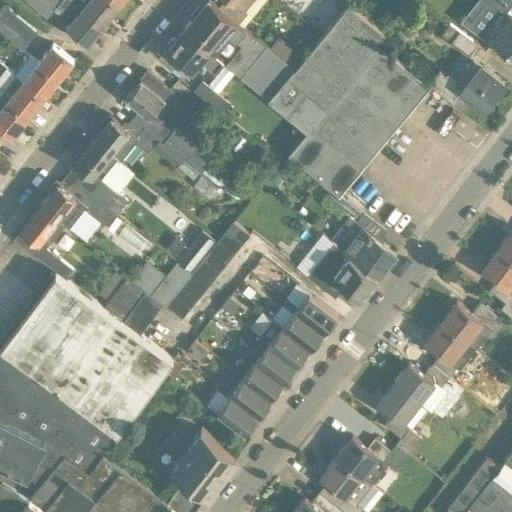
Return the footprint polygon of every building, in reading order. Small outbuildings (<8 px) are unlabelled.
[(54,9),(44,0),(26,0),(47,17),(54,9)] [(44,0),(54,9),(60,2),(62,4),(59,7),(73,19),(67,26),(88,43),(103,24),(74,0),(44,0)] [(119,5),(111,0),(74,0),(103,24),(119,5)] [(183,29),(214,54),(230,35),(241,44),(225,64),(228,66),(244,47),(249,51),(258,39),(241,25),(222,9),(210,0),(206,0),(202,6),(199,4),(190,15),(193,17),(183,29)] [(222,9),(241,25),(248,15),(246,14),(257,0),(229,0),(230,0),(222,9)] [(511,55),(511,14),(507,10),(511,3),(511,0),(490,0),(498,6),(478,32),(490,43),(493,40),(511,55)] [(0,7),(0,32),(12,41),(22,50),(38,31),(3,4),(0,7)] [(244,47),(228,66),(307,132),(289,153),(332,188),(340,194),(341,193),(430,85),(378,43),(385,34),(349,4),(345,8),(331,25),(304,57),(295,69),(269,48),(258,39),(249,51),(244,47)] [(442,33),(469,54),(477,43),(450,23),(442,33)] [(214,54),(183,29),(175,38),(172,39),(168,43),(169,47),(166,49),(192,71),(199,62),(214,74),(223,62),(214,54)] [(269,48),(295,69),(304,57),(278,36),(269,48)] [(53,43),(38,62),(59,79),(74,60),(53,43)] [(59,79),(38,62),(22,81),(43,98),(59,79)] [(440,73),(430,85),(462,110),(472,98),(484,108),(504,83),(479,63),(471,74),(464,68),(455,79),(447,73),(444,76),(440,73)] [(133,118),(201,172),(236,201),(244,192),(209,163),(213,157),(194,142),(195,140),(177,124),(172,130),(151,113),(170,90),(146,71),(125,97),(140,110),(133,118)] [(22,81),(16,76),(1,95),(28,117),(43,98),(22,81)] [(218,108),(227,98),(203,79),(195,89),(218,108)] [(28,117),(1,95),(0,93),(0,125),(13,136),(28,117)] [(201,172),(133,118),(125,128),(110,115),(102,124),(105,126),(93,140),(118,160),(120,161),(136,142),(149,152),(153,147),(194,179),(201,172)] [(118,160),(93,140),(81,154),(79,152),(72,161),(88,174),(80,183),(116,213),(128,200),(102,179),(118,160)] [(274,191),(282,181),(272,173),(264,184),(274,191)] [(116,213),(80,183),(72,193),(57,180),(50,189),(52,191),(40,205),(65,224),(69,227),(85,207),(107,225),(116,213)] [(364,211),(341,193),(340,194),(332,188),(325,196),(350,216),(357,221),(364,211)] [(56,271),(67,279),(74,270),(46,248),(65,224),(40,205),(28,219),(27,218),(19,227),(35,239),(28,249),(56,271)] [(397,252),(357,221),(350,216),(331,240),(335,242),(378,277),(397,252)] [(226,230),(243,244),(250,234),(233,221),(226,230)] [(202,229),(178,260),(193,272),(196,268),(203,259),(211,249),(218,241),(202,229)] [(218,240),(235,253),(243,244),(226,230),(218,240)] [(511,230),(498,248),(511,258),(511,230)] [(211,249),(228,263),(235,253),(218,240),(218,241),(211,249)] [(378,277),(335,242),(319,262),(316,266),(300,253),(292,263),(336,297),(346,284),(362,297),(378,277)] [(511,258),(498,248),(482,268),(497,280),(490,290),(506,302),(501,308),(511,315),(511,258)] [(203,259),(220,272),(228,263),(211,249),(203,259)] [(196,268),(213,281),(220,272),(203,259),(196,268)] [(166,306),(173,296),(181,287),(188,277),(193,272),(178,260),(163,279),(150,268),(139,282),(152,292),(151,294),(166,306)] [(108,300),(127,274),(117,267),(98,292),(108,300)] [(188,277),(205,291),(213,281),(196,268),(193,272),(188,277)] [(0,345),(118,433),(173,358),(141,335),(124,322),(104,307),(70,281),(67,279),(56,271),(0,345)] [(181,287),(198,300),(205,291),(188,277),(181,287)] [(138,302),(145,293),(126,279),(104,307),(124,322),(131,312),(138,302)] [(250,285),(243,280),(236,288),(243,294),(250,285)] [(173,296),(190,309),(198,300),(181,287),(173,296)] [(299,306),(294,302),(289,309),(294,313),(296,309),(324,331),(337,314),(310,292),(299,306)] [(145,293),(138,302),(155,315),(162,306),(145,293)] [(190,309),(173,296),(166,306),(182,319),(190,309)] [(234,313),(241,304),(231,296),(223,304),(234,313)] [(289,309),(294,302),(289,298),(284,305),(289,309)] [(457,300),(440,321),(476,349),(492,327),(489,324),(496,314),(480,302),(472,312),(457,300)] [(152,319),(155,315),(138,302),(131,312),(148,325),(152,319)] [(296,309),(294,313),(283,326),(310,347),(311,348),(324,331),(296,309)] [(148,325),(131,312),(124,322),(141,335),(148,325)] [(260,335),(269,342),(297,364),(310,347),(283,326),(273,318),(260,335)] [(476,349),(440,321),(425,341),(440,353),(432,363),(449,376),(457,366),(460,369),(476,349)] [(196,340),(189,348),(194,352),(192,355),(201,362),(209,351),(196,340)] [(269,342),(266,346),(258,356),(253,352),(249,359),(253,363),(256,359),(284,381),(297,364),(269,342)] [(54,464),(63,453),(89,472),(103,453),(118,433),(0,345),(0,459),(3,461),(25,471),(40,483),(54,464)] [(249,359),(253,352),(248,348),(243,355),(249,359)] [(256,359),(253,363),(243,376),(244,377),(270,398),(284,381),(256,359)] [(173,360),(165,370),(174,377),(182,366),(173,360)] [(449,376),(432,363),(425,372),(410,360),(393,382),(417,400),(434,378),(442,385),(449,376)] [(511,375),(508,373),(501,382),(511,390),(511,375)] [(272,398),(270,398),(244,377),(233,391),(228,387),(223,393),(228,397),(231,394),(258,415),(272,398)] [(417,400),(393,382),(377,402),(392,414),(384,424),(401,437),(397,443),(408,451),(417,458),(429,443),(401,420),(417,400)] [(223,393),(228,387),(223,383),(218,389),(223,393)] [(231,394),(228,397),(217,411),(245,433),(258,415),(231,394)] [(186,477),(207,494),(237,455),(201,428),(188,445),(170,432),(162,442),(180,456),(172,466),(176,470),(186,477)] [(408,451),(397,443),(391,449),(375,436),(367,446),(352,434),(336,455),(360,473),(372,482),(387,462),(395,468),(408,451)] [(511,511),(511,447),(498,466),(486,456),(448,505),(457,511),(511,511)] [(124,467),(132,457),(121,448),(113,458),(124,467)] [(54,464),(77,482),(96,497),(89,506),(96,511),(184,511),(168,499),(168,500),(103,453),(89,472),(63,453),(54,464)] [(360,473),(336,455),(319,476),(335,488),(328,496),(345,509),(351,501),(343,495),(360,473)] [(40,483),(30,494),(15,511),(52,511),(77,482),(54,464),(40,483)] [(169,479),(179,486),(186,477),(176,470),(169,479)] [(193,511),(207,494),(186,477),(179,486),(168,499),(184,511),(193,511)] [(0,511),(15,511),(30,494),(0,480),(0,511)] [(77,482),(52,511),(83,511),(89,506),(96,497),(77,482)] [(348,511),(345,509),(328,496),(320,490),(312,501),(305,495),(291,511),(348,511)]
